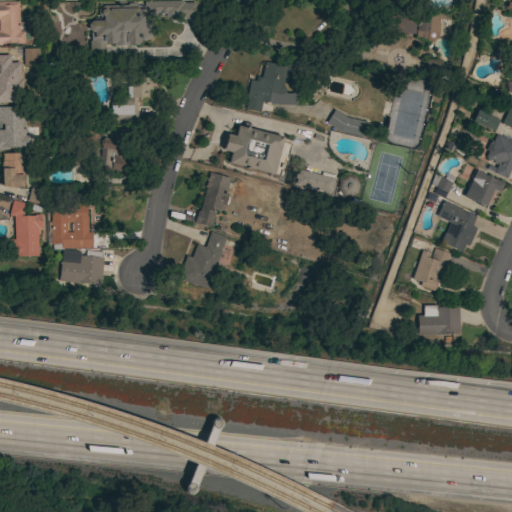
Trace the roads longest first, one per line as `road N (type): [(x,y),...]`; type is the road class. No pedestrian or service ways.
road 1 (motorway): [(0,431),(511,482)]
road 2 (residential): [(143,274),(169,163),(239,0)]
road 3 (motorway): [(275,378),(0,341)]
road 4 (motorway): [(511,414),(275,378)]
road 5 (motorway): [(511,401),(275,378)]
